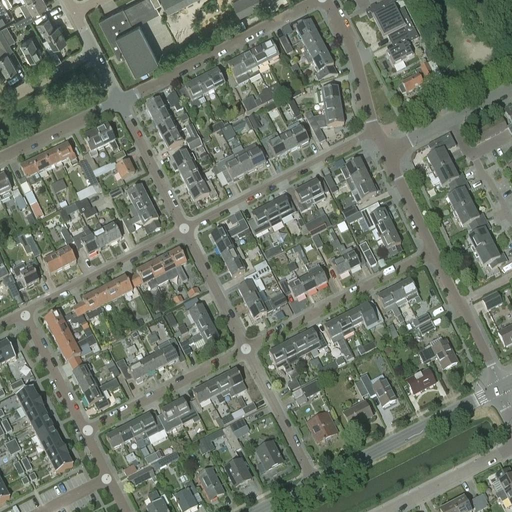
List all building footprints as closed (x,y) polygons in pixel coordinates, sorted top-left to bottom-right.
[(44,0),(29,0),(27,1),(19,5),(26,17),(14,23),(17,29),(42,15),(39,9),(47,5),(44,0)] [(155,7),(151,0),(140,0),(123,9),(99,20),(119,59),(126,55),(136,74),(158,62),(139,24),(159,13),(156,6),(155,7)] [(163,0),(168,8),(184,0),(237,0),(233,2),(240,15),(263,3),(270,0),(163,0)] [(391,44),(415,31),(404,9),(398,12),(395,5),(398,3),(396,0),(390,0),(388,1),(365,13),(370,22),(373,20),(383,40),(388,38),(391,44)] [(48,19),(38,25),(41,30),(43,29),(48,38),(43,41),(48,51),(54,48),(66,41),(58,26),(54,28),(48,19)] [(242,20),(236,23),(240,29),(246,26),(242,20)] [(301,43),(316,35),(310,24),(296,32),(301,43)] [(1,29),(10,45),(15,42),(6,26),(1,29)] [(10,45),(1,29),(0,29),(0,68),(2,68),(6,75),(16,69),(7,54),(13,51),(9,45),(10,45)] [(415,31),(391,44),(394,50),(387,54),(393,67),(415,57),(409,45),(419,39),(415,31)] [(322,45),(316,35),(301,43),(307,53),(322,45)] [(32,37),(21,44),(30,61),(41,55),(32,37)] [(284,51),(291,48),(285,37),(279,41),(284,51)] [(327,56),(322,45),(307,53),(313,64),(327,56)] [(272,47),(261,52),(268,65),(279,60),(272,47)] [(291,48),(284,51),(287,56),(293,53),(291,48)] [(268,65),(261,52),(250,58),(257,71),(268,65)] [(327,56),(313,64),(316,70),(313,71),(314,72),(315,72),(317,75),(314,76),(318,83),(322,81),(338,76),(333,67),(327,56)] [(250,58),(240,63),(249,81),(259,76),(257,71),(250,58)] [(402,85),(398,89),(402,96),(407,94),(407,95),(424,86),(424,85),(428,83),(428,84),(436,80),(433,74),(438,71),(434,62),(420,69),(421,70),(415,72),(418,77),(402,85)] [(249,81),(240,63),(228,69),(235,82),(238,87),(249,81)] [(302,76),(299,71),(293,74),(295,79),(302,76)] [(207,80),(214,93),(224,87),(218,75),(207,80)] [(207,80),(196,86),(203,98),(214,93),(207,80)] [(196,86),(185,91),(190,101),(192,103),(189,105),(193,111),(201,108),(200,106),(205,103),(203,98),(196,86)] [(285,98),(282,92),(280,89),(270,95),(274,103),(276,103),(277,103),(284,99),(285,98)] [(287,89),(282,92),(285,98),(290,96),(290,95),(287,89)] [(303,89),(290,95),(290,96),(292,101),(305,94),(303,89)] [(319,106),(339,103),(337,90),(317,94),(319,106)] [(180,94),(185,104),(190,101),(185,91),(180,94)] [(175,108),(181,105),(175,94),(169,97),(175,108)] [(270,95),(259,100),(262,107),(272,102),(273,104),(274,103),(270,95)] [(290,96),(285,98),(284,99),(295,120),(301,117),(292,101),(290,96)] [(262,107),(259,100),(255,103),(252,97),(241,103),(247,115),(262,107)] [(151,120),(166,112),(161,101),(146,109),(151,120)] [(235,115),(229,117),(232,123),(243,117),(244,114),(238,103),(230,107),(235,115)] [(274,103),(273,104),(263,109),(266,116),(280,109),(277,103),(276,103),(274,103)] [(339,103),(319,106),(320,111),(324,111),(325,117),(341,114),(339,103)] [(175,108),(174,108),(177,113),(183,110),(181,105),(175,108)] [(172,123),(166,112),(151,120),(157,130),(172,123)] [(307,122),(313,119),(311,114),(304,117),(307,122)] [(313,119),(307,122),(315,137),(321,134),(316,125),(326,123),(327,129),(343,126),(341,114),(325,117),(313,119)] [(186,116),(180,119),(182,124),(189,121),(186,116)] [(254,116),(248,119),(255,131),(260,128),(254,116)] [(502,118),(494,122),(500,133),(507,130),(502,118)] [(247,120),(231,128),(234,134),(244,129),(247,135),(253,132),(247,120)] [(500,133),(494,122),(490,125),(495,136),(500,133)] [(172,123),(157,130),(162,141),(177,134),(172,123)] [(222,123),(217,125),(220,132),(225,129),(229,127),(226,123),(222,124),(222,123)] [(220,132),(217,125),(205,131),(209,138),(220,132)] [(495,136),(490,125),(485,127),(490,138),(495,136)] [(188,147),(200,141),(192,126),(185,130),(190,140),(185,142),(188,147)] [(289,134),(298,151),(309,145),(301,130),(300,128),(294,131),(292,127),(287,130),(289,134)] [(485,127),(480,129),(486,141),(490,138),(485,127)] [(107,128),(96,133),(103,148),(109,146),(112,154),(119,151),(107,128)] [(225,129),(220,132),(223,138),(228,136),(225,129)] [(480,129),(475,132),(481,143),(486,141),(480,129)] [(481,143),(475,132),(470,135),(476,146),(481,143)] [(103,148),(96,133),(84,139),(91,154),(84,157),(88,168),(89,167),(93,174),(98,172),(97,171),(92,161),(98,158),(96,152),(103,148)] [(177,134),(162,141),(168,152),(183,145),(177,134)] [(285,139),(280,141),(287,156),(298,151),(289,134),(284,136),(285,139)] [(435,174),(451,165),(445,154),(456,148),(449,134),(427,146),(432,156),(427,159),(435,174)] [(202,147),(200,141),(188,147),(190,153),(202,147)] [(287,156),(280,141),(269,147),(276,162),(287,156)] [(255,146),(244,152),(255,173),(265,168),(258,153),(255,146)] [(67,147),(56,152),(62,165),(70,162),(72,168),(77,165),(74,158),(73,159),(67,147)] [(56,152),(44,158),(51,171),(62,165),(56,152)] [(244,152),(233,157),(244,178),(255,173),(244,152)] [(123,153),(113,158),(115,163),(126,158),(123,153)] [(193,164),(188,154),(172,162),(174,166),(172,167),(175,174),(178,172),(193,164)] [(208,157),(200,161),(203,166),(211,162),(208,157)] [(244,178),(233,157),(218,164),(219,165),(216,167),(216,169),(219,175),(221,175),(227,186),(233,183),(233,184),(244,178)] [(44,158),(33,163),(39,176),(51,171),(44,158)] [(351,180),(365,173),(360,162),(340,171),(346,183),(351,180)] [(39,176),(33,163),(21,168),(27,180),(26,181),(28,185),(33,183),(32,180),(39,176)] [(128,163),(116,169),(121,181),(134,175),(128,163)] [(198,175),(193,164),(178,172),(183,183),(198,175)] [(451,165),(435,174),(443,189),(449,186),(451,191),(467,182),(463,175),(458,178),(451,165)] [(95,179),(94,177),(92,177),(87,167),(81,169),(86,181),(88,181),(91,189),(98,186),(95,179)] [(98,172),(93,174),(94,177),(95,179),(109,174),(106,167),(97,171),(98,172)] [(371,184),(365,173),(351,180),(357,191),(371,184)] [(201,180),(198,175),(183,183),(189,194),(205,185),(202,179),(201,180)] [(221,175),(219,175),(216,177),(222,188),(227,186),(221,175)] [(0,178),(0,199),(2,203),(13,198),(22,217),(29,214),(18,191),(12,194),(4,177),(0,178)] [(329,191),(335,188),(329,177),(323,180),(329,191)] [(57,184),(61,193),(67,190),(62,182),(57,184)] [(467,182),(451,191),(454,195),(448,198),(456,213),(473,205),(466,193),(471,190),(467,182)] [(210,183),(205,185),(189,194),(194,205),(209,197),(211,202),(217,198),(210,183)] [(318,186),(323,196),(328,193),(323,183),(318,186)] [(61,193),(57,184),(51,187),(55,196),(61,193)] [(306,189),(314,206),(325,200),(323,196),(318,186),(317,184),(306,189)] [(357,192),(351,195),(356,206),(362,203),(376,196),(376,195),(379,194),(376,188),(373,189),(371,184),(357,191),(357,192)] [(27,185),(20,188),(31,208),(37,205),(27,185)] [(121,189),(109,195),(112,201),(124,195),(121,189)] [(133,207),(147,200),(142,189),(127,196),(133,207)] [(297,194),(295,195),(301,207),(298,208),(301,215),(311,210),(310,208),(314,206),(306,189),(302,191),(302,190),(297,192),(297,194)] [(78,212),(89,206),(86,200),(75,206),(78,212)] [(147,200),(133,207),(138,218),(129,222),(127,218),(122,221),(124,226),(153,211),(147,200)] [(284,201),(273,206),(281,222),(296,215),(290,204),(287,206),(284,201)] [(375,230),(390,223),(384,212),(382,213),(378,205),(360,214),(361,215),(360,216),(362,218),(363,221),(369,233),(375,230)] [(473,205),(456,213),(464,228),(470,225),(473,230),(488,222),(484,214),(479,217),(473,205)] [(91,211),(89,206),(78,212),(81,217),(83,216),(92,211),(91,211)] [(273,206),(262,212),(271,229),(282,224),(281,222),(273,206)] [(345,221),(352,218),(358,215),(354,208),(341,214),(345,221)] [(94,209),(91,211),(92,211),(83,216),(86,221),(98,215),(94,209)] [(58,215),(67,231),(68,230),(65,225),(70,222),(64,210),(58,214),(58,215)] [(324,225),(327,223),(324,217),(325,217),(322,210),(317,212),(321,219),(323,224),(324,225)] [(153,211),(124,226),(129,237),(135,234),(132,227),(141,223),(144,229),(150,227),(153,234),(161,230),(157,223),(159,222),(153,211)] [(271,229),(262,212),(251,217),(253,222),(248,225),(252,233),(264,227),(267,232),(271,229)] [(211,235),(212,237),(211,238),(216,248),(228,241),(237,237),(244,233),(249,231),(244,221),(240,214),(234,217),(237,224),(239,228),(225,235),(223,232),(217,234),(216,233),(211,235)] [(67,231),(58,215),(41,224),(44,229),(42,230),(44,235),(47,233),(46,232),(48,231),(46,229),(45,230),(44,228),(45,228),(46,229),(56,223),(57,224),(55,225),(60,234),(65,243),(67,248),(74,244),(72,240),(71,240),(67,231)] [(32,216),(27,218),(31,226),(35,224),(32,216)] [(301,220),(297,223),(302,232),(306,229),(301,220)] [(488,222),(473,230),(475,235),(470,238),(478,253),(494,244),(488,232),(492,230),(488,222)] [(345,223),(338,226),(342,233),(348,229),(345,223)] [(390,223),(375,230),(381,241),(395,234),(390,223)] [(324,225),(323,224),(307,232),(310,239),(327,231),(324,225)] [(111,247),(103,233),(99,226),(95,229),(98,235),(93,238),(100,252),(111,247)] [(114,227),(103,233),(111,247),(121,241),(117,233),(121,232),(118,226),(114,227)] [(100,252),(93,238),(92,239),(87,229),(82,231),(84,234),(77,238),(81,244),(88,258),(100,252)] [(278,232),(274,234),(277,241),(278,241),(281,248),(287,245),(283,237),(281,239),(278,232)] [(33,254),(32,255),(34,260),(40,257),(30,234),(24,237),(33,254)] [(277,241),(274,234),(270,236),(275,246),(278,244),(277,241)] [(395,234),(381,241),(387,253),(389,259),(398,255),(395,249),(401,246),(395,234)] [(33,254),(24,237),(24,236),(14,241),(17,247),(20,245),(21,247),(22,247),(27,257),(32,255),(33,254)] [(318,237),(311,241),(317,251),(323,248),(318,237)] [(228,241),(216,248),(221,258),(233,252),(228,241)] [(494,244),(478,253),(486,267),(491,264),(494,270),(510,262),(505,254),(500,256),(494,244)] [(279,247),(264,254),(267,260),(282,253),(279,247)] [(298,256),(304,268),(308,265),(305,259),(305,258),(299,247),(295,249),(298,256)] [(361,251),(370,269),(376,266),(375,263),(369,252),(368,248),(361,251)] [(239,249),(233,252),(221,258),(227,269),(239,263),(245,260),(239,249)] [(248,258),(259,252),(257,249),(246,254),(248,258)] [(298,256),(295,249),(287,253),(289,256),(291,255),(293,259),(298,256)] [(343,261),(349,274),(360,267),(357,262),(363,259),(357,249),(352,252),(351,250),(339,255),(343,261)] [(69,250),(56,257),(63,271),(76,264),(69,250)] [(180,251),(169,257),(176,271),(179,278),(182,283),(188,280),(181,268),(187,265),(180,251)] [(259,252),(248,258),(250,263),(261,257),(259,252)] [(63,271),(56,257),(43,264),(50,278),(63,271)] [(176,271),(169,257),(158,263),(165,276),(171,273),(175,280),(179,278),(176,271)] [(343,261),(337,264),(334,260),(329,262),(338,279),(349,274),(343,261)] [(165,276),(158,263),(148,268),(155,282),(158,288),(168,283),(165,276)] [(245,274),(239,263),(227,269),(233,280),(245,274)] [(256,275),(268,268),(265,263),(253,269),(256,275)] [(24,265),(12,271),(16,280),(20,278),(26,289),(39,283),(30,267),(25,269),(24,265)] [(310,278),(316,291),(327,285),(321,272),(318,267),(307,273),(310,278)] [(155,282),(148,268),(137,274),(138,276),(134,278),(138,287),(142,285),(143,287),(150,284),(153,291),(158,288),(155,282)] [(268,268),(256,275),(259,280),(271,274),(268,268)] [(0,281),(9,277),(5,269),(0,271),(0,281)] [(12,278),(2,282),(5,290),(8,289),(13,301),(14,300),(17,308),(23,305),(14,285),(15,284),(12,278)] [(310,278),(299,284),(306,296),(316,291),(310,278)] [(126,279),(115,285),(122,298),(133,293),(132,291),(136,289),(131,280),(127,282),(126,279)] [(261,280),(256,282),(260,292),(265,290),(261,280)] [(411,282),(400,288),(406,300),(405,300),(407,304),(414,301),(417,306),(421,304),(419,298),(411,282)] [(306,296),(299,284),(289,289),(285,283),(280,286),(286,297),(291,295),(295,302),(306,296)] [(256,295),(256,296),(261,293),(258,289),(254,291),(250,284),(238,291),(244,302),(256,295)] [(115,285),(104,290),(111,304),(122,298),(115,285)] [(406,300),(400,288),(389,294),(400,315),(400,311),(399,310),(396,305),(405,300),(406,300)] [(197,289),(187,295),(189,300),(200,295),(197,289)] [(111,304),(104,290),(94,296),(100,309),(111,304)] [(400,315),(389,294),(378,300),(384,311),(386,315),(392,312),(395,320),(397,319),(400,325),(404,323),(399,315),(400,315)] [(496,294),(481,301),(487,313),(502,306),(496,294)] [(262,306),(256,296),(256,295),(244,302),(249,312),(262,306)] [(282,295),(277,298),(270,302),(275,311),(287,305),(282,295)] [(100,309),(94,296),(83,301),(84,304),(80,306),(84,315),(88,313),(89,314),(86,316),(89,323),(103,315),(100,309)] [(184,305),(187,310),(200,304),(197,299),(184,305)] [(262,306),(249,312),(254,322),(275,311),(270,302),(262,306)] [(73,310),(75,315),(77,318),(82,316),(77,307),(73,310)] [(357,312),(363,325),(365,328),(376,323),(377,325),(383,322),(375,307),(369,310),(368,307),(357,312)] [(195,325),(207,319),(202,308),(189,315),(195,325)] [(363,325),(357,312),(346,318),(352,331),(363,325)] [(58,314),(45,321),(50,332),(67,323),(73,320),(71,317),(70,315),(61,320),(58,314)] [(171,315),(165,318),(171,329),(177,326),(171,315)] [(417,321),(419,326),(430,321),(427,316),(417,321)] [(346,318),(335,324),(344,340),(354,334),(352,331),(346,318)] [(207,319),(195,325),(200,336),(213,330),(207,319)] [(419,326),(417,321),(412,324),(406,327),(408,332),(419,326)] [(67,323),(50,332),(56,342),(69,335),(66,329),(69,327),(67,323)] [(432,323),(418,330),(419,332),(422,338),(436,330),(432,323)] [(344,340),(335,324),(324,329),(331,342),(333,346),(337,345),(340,351),(339,353),(341,357),(343,357),(347,363),(354,360),(349,351),(350,351),(346,344),(343,340),(344,340)] [(392,326),(386,330),(392,341),(399,338),(392,326)] [(511,327),(497,335),(504,349),(511,345),(511,327)] [(213,330),(200,336),(201,336),(180,347),(185,358),(192,355),(188,347),(193,345),(194,346),(203,341),(206,347),(219,341),(213,330)] [(302,339),(310,355),(317,351),(317,352),(319,352),(321,351),(327,348),(320,335),(315,338),(312,333),(302,339)] [(75,346),(69,335),(56,342),(61,353),(75,346)] [(156,344),(152,337),(151,338),(150,335),(147,337),(151,346),(156,344)] [(61,353),(67,364),(69,363),(71,368),(81,363),(78,359),(81,357),(78,352),(88,346),(89,349),(97,346),(93,337),(85,341),(75,346),(61,353)] [(310,355),(302,339),(291,344),(299,360),(310,355)] [(169,343),(158,349),(168,367),(179,361),(175,354),(180,352),(174,341),(169,343)] [(376,349),(374,345),(373,343),(362,349),(365,355),(376,349)] [(424,350),(431,363),(437,360),(443,372),(457,365),(446,343),(432,350),(431,347),(424,350)] [(0,353),(6,365),(16,360),(7,344),(0,347),(0,353)] [(299,360),(291,344),(280,350),(286,362),(296,357),(298,360),(299,360)] [(134,355),(131,348),(126,351),(130,358),(134,355)] [(168,367),(158,349),(153,351),(157,358),(151,361),(157,373),(168,367)] [(286,362),(280,350),(269,355),(275,368),(277,371),(283,368),(286,375),(288,374),(292,383),(287,386),(291,393),(300,388),(295,379),(291,372),(286,362)] [(431,363),(424,350),(418,354),(425,367),(431,363)] [(25,384),(34,378),(21,353),(15,356),(17,360),(11,363),(15,371),(13,372),(16,379),(21,377),(25,384)] [(336,362),(335,363),(338,368),(345,365),(342,359),(340,360),(336,361),(336,362)] [(129,372),(123,361),(115,365),(118,370),(119,370),(125,380),(132,377),(135,384),(136,383),(138,386),(144,383),(142,380),(146,378),(140,366),(139,366),(136,360),(132,362),(135,369),(129,372)] [(317,360),(313,361),(317,369),(318,371),(322,369),(317,360)] [(151,361),(140,366),(146,378),(157,373),(151,361)] [(317,369),(313,361),(309,364),(313,371),(317,369)] [(101,374),(115,367),(113,364),(106,367),(99,371),(101,374)] [(78,386),(91,379),(88,373),(91,372),(89,367),(85,369),(84,369),(82,365),(72,370),(75,374),(72,375),(78,386)] [(120,377),(115,367),(101,374),(103,379),(112,374),(114,380),(120,377)] [(226,378),(232,390),(243,385),(237,372),(226,378)] [(427,372),(406,383),(414,397),(435,386),(427,372)] [(386,382),(373,389),(366,377),(360,380),(362,383),(368,395),(371,400),(376,397),(383,409),(396,402),(386,382)] [(232,390),(226,378),(215,384),(223,399),(229,396),(231,400),(235,398),(232,391),(232,390)] [(91,379),(78,386),(84,397),(97,390),(91,379)] [(116,380),(107,385),(109,389),(118,384),(116,380)] [(24,387),(21,382),(16,385),(18,390),(24,387)] [(304,398),(306,401),(321,393),(316,383),(291,395),(295,402),(304,398)] [(368,395),(362,383),(356,386),(362,399),(368,395)] [(223,399),(215,384),(204,389),(211,402),(216,399),(220,406),(225,404),(223,399)] [(16,385),(10,387),(13,393),(18,390),(16,385)] [(97,390),(84,397),(90,408),(94,406),(98,413),(109,407),(102,393),(104,392),(102,388),(97,390)] [(211,402),(204,389),(193,395),(196,401),(191,403),(195,411),(197,415),(202,412),(199,407),(211,402)] [(16,399),(21,408),(38,400),(38,399),(38,400),(33,390),(16,399)] [(304,398),(295,402),(298,408),(307,403),(306,401),(304,398)] [(241,399),(237,401),(242,411),(245,417),(256,411),(253,405),(246,409),(241,399)] [(43,409),(38,400),(21,408),(26,418),(43,409)] [(183,402),(173,407),(179,420),(182,427),(193,421),(195,424),(201,421),(197,415),(195,411),(190,414),(183,402)] [(366,404),(344,415),(351,429),(373,418),(366,404)] [(326,416),(308,426),(318,446),(338,436),(331,423),(335,421),(332,414),(333,414),(328,405),(322,408),(326,416)] [(179,420),(173,407),(161,413),(167,426),(178,420),(179,420)] [(43,410),(43,409),(26,418),(31,428),(48,419),(43,410)] [(242,411),(238,413),(232,416),(235,422),(245,417),(242,411)] [(224,428),(221,422),(215,412),(211,414),(215,420),(214,421),(219,430),(224,428)] [(221,422),(224,428),(235,422),(232,416),(221,422)] [(158,421),(153,423),(150,417),(139,422),(148,440),(159,435),(164,432),(158,421)] [(53,429),(48,419),(31,428),(36,437),(53,429)] [(242,420),(229,427),(238,444),(243,442),(238,433),(247,428),(242,420)] [(9,427),(6,421),(1,424),(4,430),(9,427)] [(148,440),(139,422),(128,428),(134,440),(134,441),(136,445),(142,442),(143,443),(148,440)] [(7,435),(12,432),(9,427),(4,430),(7,435)] [(238,444),(229,427),(221,432),(233,454),(241,450),(238,444)] [(128,428),(117,434),(123,446),(134,440),(128,428)] [(58,438),(53,429),(36,437),(41,447),(58,438)] [(123,446),(117,434),(106,439),(112,452),(123,446)] [(63,448),(58,438),(41,447),(46,457),(63,448),(63,447),(63,448)] [(18,447),(15,441),(11,443),(10,444),(13,449),(18,447)] [(203,441),(195,445),(202,457),(210,453),(203,441)] [(10,444),(9,444),(5,447),(8,452),(13,449),(10,444)] [(272,445),(256,453),(262,466),(258,468),(261,475),(266,473),(282,465),(272,445)] [(16,455),(17,454),(21,452),(18,447),(13,449),(16,455)] [(68,457),(63,448),(46,457),(51,466),(68,457)] [(144,458),(150,456),(146,448),(141,450),(144,458)] [(8,452),(11,458),(15,456),(16,455),(13,449),(8,452)] [(155,454),(144,460),(148,467),(159,461),(155,454)] [(68,458),(68,457),(51,466),(56,476),(73,468),(68,458)] [(29,465),(26,460),(21,462),(24,468),(29,465)] [(241,462),(226,470),(236,490),(251,482),(241,462)] [(19,464),(13,466),(16,472),(22,469),(19,464)] [(27,474),(32,471),(29,465),(24,468),(27,474)] [(123,472),(126,478),(137,472),(133,466),(123,472)] [(16,472),(19,478),(24,475),(22,469),(16,472)] [(150,469),(126,481),(131,489),(154,477),(150,469)] [(211,471),(198,478),(211,503),(224,496),(211,471)] [(497,500),(511,492),(511,476),(508,479),(505,473),(495,478),(498,482),(492,484),(497,494),(495,495),(497,500)] [(34,475),(29,477),(32,483),(37,481),(34,475)] [(30,485),(26,479),(21,481),(24,487),(30,485)] [(187,494),(174,500),(180,511),(193,511),(197,510),(192,499),(197,496),(191,484),(184,488),(187,494)] [(0,505),(10,500),(5,490),(0,492),(0,505)] [(511,507),(511,492),(497,500),(498,501),(499,500),(501,503),(507,500),(511,508),(511,507)] [(156,493),(147,498),(152,508),(147,511),(166,511),(161,502),(156,493)] [(482,496),(477,499),(483,511),(489,508),(482,496)] [(451,505),(454,511),(469,511),(463,499),(451,505)] [(481,511),(483,511),(477,499),(470,503),(475,511),(481,511)]
